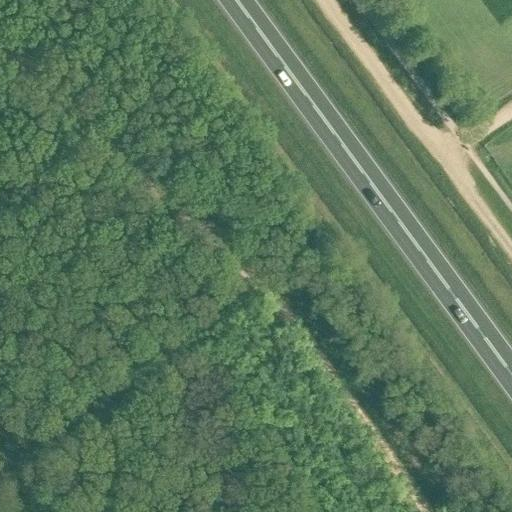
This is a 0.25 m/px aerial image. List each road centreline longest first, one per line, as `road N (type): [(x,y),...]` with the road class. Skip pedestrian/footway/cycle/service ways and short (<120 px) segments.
road 1 (track): [(0,48),(236,263),(421,511)]
road 2 (trunk): [(511,375),(236,0)]
road 3 (track): [(442,161),(327,0)]
